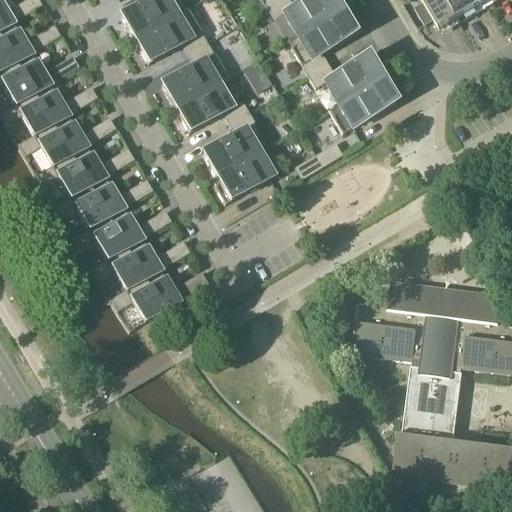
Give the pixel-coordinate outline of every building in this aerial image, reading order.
[(150,0),(152,2),(119,22),(133,45),(186,13),(174,20),(171,15),(173,14),(164,0),(150,0)] [(260,0),(259,1),(266,13),(287,1),(286,0),(260,0)] [(287,1),(266,13),(273,25),(283,18),(296,40),(286,46),(286,47),(345,12),(344,12),(337,16),(334,11),(336,10),(330,0),(312,0),(293,12),(287,1)] [(445,0),(419,0),(423,6),(415,11),(425,29),(434,23),(440,34),(459,22),(445,0)] [(468,0),(445,0),(459,22),(476,12),(468,0)] [(493,2),(492,0),(468,0),(476,12),(493,2)] [(0,33),(11,27),(12,28),(21,22),(14,10),(4,16),(0,8),(0,33)] [(345,12),(286,47),(287,48),(288,47),(291,52),(289,53),(307,81),(327,69),(321,58),(358,36),(345,12)] [(186,13),(133,45),(133,46),(135,45),(138,50),(136,51),(147,68),(179,49),(186,60),(207,48),(186,13)] [(241,13),(231,19),(237,30),(248,24),(241,13)] [(11,27),(0,33),(0,75),(30,58),(30,59),(39,53),(32,41),(23,47),(12,28),(11,27)] [(207,48),(186,60),(193,71),(160,90),(174,114),(227,82),(227,81),(225,83),(222,78),(224,77),(207,48)] [(30,58),(0,75),(0,90),(2,90),(13,109),(48,89),(48,90),(58,84),(51,72),(41,78),(30,59),(30,58)] [(334,80),(327,69),(307,81),(314,93),(324,87),(337,109),(327,115),(327,116),(380,84),(378,85),(375,80),(377,79),(367,61),(334,80)] [(228,83),(227,82),(174,114),(176,113),(179,118),(177,119),(188,137),(220,118),(227,129),(248,116),(241,105),(230,111),(217,89),(228,83)] [(380,84),(327,116),(327,117),(329,116),(332,121),(330,122),(341,139),(394,108),(380,84)] [(48,89),(13,109),(0,117),(0,121),(6,131),(20,121),(31,140),(66,120),(67,121),(76,115),(69,103),(59,109),(48,90),(48,89)] [(248,116),(227,129),(233,140),(201,159),(214,182),(209,185),(209,186),(258,157),(257,156),(256,158),(253,153),(255,151),(244,134),(255,128),(248,116)] [(66,120),(31,140),(18,148),(25,161),(39,152),(50,171),(85,151),(85,152),(94,146),(87,134),(78,140),(67,121),(66,120)] [(313,160),(321,172),(341,160),(334,148),(313,160)] [(85,151),(50,171),(35,180),(42,192),(57,184),(68,202),(103,182),(103,183),(113,177),(106,165),(96,171),(85,152),(85,151)] [(272,180),(258,157),(209,186),(210,186),(212,185),(215,190),(213,191),(223,209),(272,180)] [(321,172),(313,160),(293,172),(300,185),(321,172)] [(103,182),(68,202),(54,211),(62,224),(76,215),(87,233),(121,213),(122,214),(131,208),(124,196),(114,202),(103,183),(103,182)] [(511,218),(511,213),(503,199),(488,209),(500,226),(511,218)] [(121,213),(87,233),(72,242),(81,256),(95,247),(105,264),(140,244),(140,245),(149,239),(142,227),(133,233),(122,214),(121,213)] [(140,244),(105,264),(91,273),(99,285),(112,277),(123,295),(158,275),(158,276),(168,270),(161,258),(151,264),(140,245),(140,244)] [(158,275),(123,295),(109,303),(117,316),(130,307),(142,327),(186,301),(179,289),(169,295),(158,276),(158,275)] [(489,294),(489,293),(484,295),(479,297),(474,299),(469,300),(464,301),(463,296),(431,292),(429,297),(424,295),(420,292),(415,289),(411,286),(407,282),(407,283),(408,284),(404,287),(392,286),(389,305),(358,309),(352,358),(413,365),(413,363),(414,363),(413,371),(412,370),(403,439),(398,438),(394,472),(422,476),(421,482),(481,490),(482,484),(510,487),(511,473),(511,452),(454,445),(463,377),(461,377),(462,369),(463,370),(462,372),(511,377),(511,330),(500,326),(503,300),(490,299),(488,294),(489,294)]
